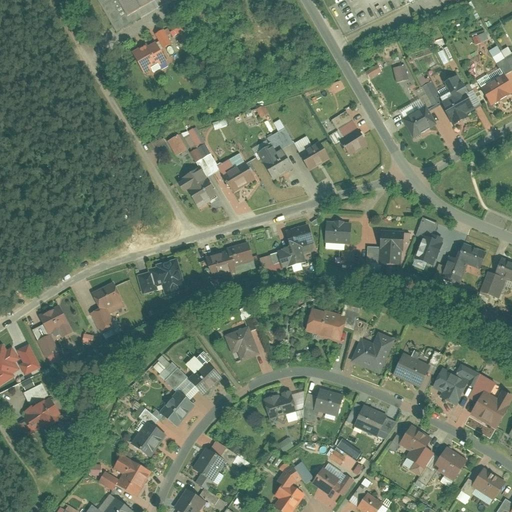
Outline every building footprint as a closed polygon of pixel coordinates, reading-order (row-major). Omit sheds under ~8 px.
[(153,0),(97,0),(116,31),(158,6),(153,0)] [(157,40),(134,51),(144,72),(168,61),(162,47),(171,43),(164,28),(154,33),(157,40)] [(487,32),(475,37),(479,46),(491,40),(487,32)] [(489,55),(499,72),(502,77),(511,70),(511,57),(507,50),(499,55),(496,50),(489,55)] [(377,65),(366,71),(370,77),(381,71),(377,65)] [(405,65),(394,67),(397,82),(408,79),(405,65)] [(499,72),(477,84),(490,109),(511,97),(511,95),(502,77),(499,72)] [(443,88),(446,94),(439,98),(442,104),(455,126),(466,120),(464,117),(477,110),(459,79),(443,88)] [(442,104),(439,98),(432,85),(423,89),(433,109),(442,104)] [(419,103),(399,114),(403,120),(413,139),(433,128),(419,103)] [(259,109),(264,118),(272,114),(267,105),(259,109)] [(227,119),(215,124),(218,129),(229,125),(227,119)] [(192,149),(206,143),(198,127),(184,133),(192,149)] [(366,147),(357,130),(338,140),(347,157),(366,147)] [(287,145),(280,131),(263,139),(265,143),(250,150),(265,179),(281,171),(271,153),(287,145)] [(183,135),(171,140),(177,156),(189,151),(183,135)] [(327,158),(318,143),(299,154),(308,169),(327,158)] [(252,181),(241,157),(217,167),(228,192),(252,181)] [(203,170),(181,180),(195,208),(216,198),(203,170)] [(352,223),(328,222),(326,245),(350,246),(352,223)] [(310,228),(279,235),(283,250),(278,251),(282,267),(307,261),(303,245),(314,243),(310,228)] [(405,236),(383,233),(379,263),(401,266),(405,236)] [(443,244),(422,236),(414,260),(435,267),(443,244)] [(249,247),(208,257),(213,278),(237,272),(235,267),(252,262),(249,247)] [(485,255),(464,247),(459,258),(449,254),(441,277),(462,285),(469,265),(480,269),(485,255)] [(511,264),(502,260),(497,274),(492,272),(484,293),(501,300),(507,286),(511,287),(511,264)] [(177,263),(150,271),(157,299),(185,292),(177,263)] [(114,284),(92,294),(99,309),(91,313),(99,331),(115,324),(109,312),(124,306),(114,284)] [(59,308),(37,317),(43,331),(34,336),(44,358),(58,352),(51,337),(68,330),(59,308)] [(345,318),(311,310),(305,334),(339,342),(345,318)] [(248,326),(223,335),(231,355),(237,353),(241,361),(259,355),(248,326)] [(393,340),(378,334),(374,345),(358,339),(349,363),(379,375),(393,340)] [(5,339),(0,342),(0,387),(26,371),(5,339)] [(429,367),(403,355),(393,376),(419,388),(429,367)] [(164,374),(175,363),(167,356),(157,368),(164,374)] [(205,363),(188,379),(202,394),(219,378),(205,363)] [(467,381),(442,369),(432,389),(442,394),(441,397),(456,404),(467,381)] [(193,405),(176,392),(158,414),(175,427),(193,405)] [(342,397),(321,392),(316,412),(337,417),(342,397)] [(496,398),(484,392),(470,418),(494,431),(511,398),(499,392),(496,398)] [(288,393),(263,401),(270,421),(295,412),(288,393)] [(24,421),(19,425),(27,437),(45,426),(46,428),(58,421),(56,417),(59,414),(48,396),(25,410),(24,421)] [(385,417),(364,408),(355,430),(376,439),(385,417)] [(163,435),(146,423),(130,447),(147,459),(163,435)] [(440,444),(411,427),(400,446),(411,453),(403,467),(421,477),(440,444)] [(282,444),(286,453),(297,448),(292,439),(282,444)] [(344,442),(341,447),(360,460),(363,455),(344,442)] [(466,462),(446,449),(432,470),(452,483),(466,462)] [(226,463),(206,450),(193,470),(213,484),(226,463)] [(332,459),(344,466),(348,458),(336,451),(332,459)] [(153,472),(122,454),(114,469),(124,475),(117,487),(137,499),(153,472)] [(361,476),(365,468),(361,465),(356,473),(361,476)] [(300,480),(292,467),(288,470),(286,466),(280,470),(282,474),(277,483),(283,487),(276,497),(281,501),(275,509),(279,511),(294,511),(305,495),(291,485),(300,480)] [(504,483),(483,470),(471,488),(492,502),(504,483)] [(339,483),(322,471),(312,485),(329,497),(339,483)] [(349,476),(339,492),(343,495),(353,479),(349,476)] [(198,511),(205,503),(185,490),(173,508),(178,511),(198,511)] [(378,511),(383,505),(367,494),(357,510),(359,511),(378,511)] [(130,511),(113,500),(104,511),(130,511)]
